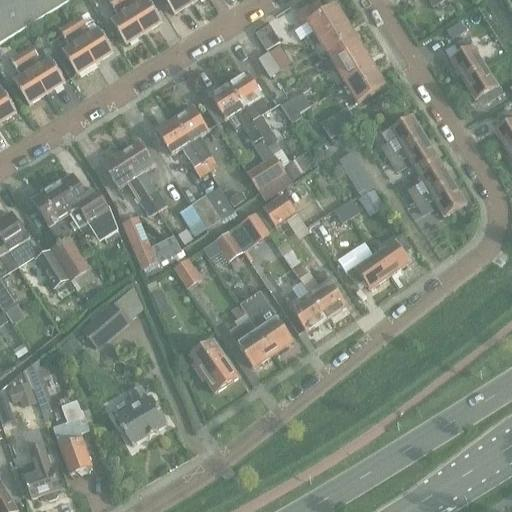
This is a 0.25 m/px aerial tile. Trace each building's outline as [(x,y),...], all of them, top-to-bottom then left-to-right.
[(0,0),(0,47),(74,1),(73,0),(0,0)] [(121,0),(113,0),(108,3),(114,13),(119,20),(111,24),(126,48),(144,37),(121,0)] [(121,0),(144,37),(162,25),(148,1),(146,0),(121,0)] [(188,0),(163,0),(174,18),(193,6),(188,0)] [(445,0),(430,0),(428,1),(433,10),(446,2),(445,0)] [(303,29),(308,26),(308,25),(325,15),(318,4),(296,17),(303,29)] [(308,25),(308,26),(314,36),(306,41),(312,51),(320,46),(349,28),(336,7),(325,15),(308,25)] [(81,20),(71,27),(96,67),(114,55),(99,32),(89,15),(81,20)] [(268,24),(255,33),(267,52),(281,44),(268,24)] [(460,26),(447,34),(452,43),(465,35),(460,26)] [(71,27),(60,33),(66,43),(70,50),(63,55),(77,78),(96,67),(71,27)] [(349,28),(320,46),(333,66),(361,48),(349,28)] [(451,63),(463,83),(485,70),(468,42),(456,49),(461,56),(451,63)] [(361,48),(333,66),(345,86),(374,69),(361,48)] [(280,49),(269,56),(277,68),(288,61),(280,49)] [(33,50),(22,57),(47,97),(66,86),(51,62),(43,67),(39,59),(33,50)] [(269,56),(259,62),(271,81),(281,74),(277,68),(269,56)] [(22,57),(11,64),(17,73),(22,80),(14,85),(29,108),(47,97),(22,57)] [(374,69),(345,86),(358,107),(386,89),(374,69)] [(485,70),(463,83),(476,103),(486,97),(490,104),(501,97),(485,70)] [(248,76),(229,87),(263,141),(269,150),(276,146),(260,121),(271,114),(263,101),(248,76)] [(263,141),(229,87),(210,99),(226,124),(238,117),(256,145),(263,141)] [(0,126),(17,116),(2,92),(0,93),(0,126)] [(292,127),(313,114),(303,97),(282,110),(292,127)] [(193,110),(175,122),(209,175),(218,169),(212,160),(210,161),(198,142),(209,135),(193,110)] [(340,137),(356,127),(347,112),(322,128),(331,143),(340,137)] [(495,134),(507,155),(511,151),(511,114),(500,121),(505,128),(495,134)] [(383,152),(390,164),(426,142),(412,120),(391,133),(402,150),(395,155),(390,148),(383,152)] [(209,175),(175,122),(156,134),(172,159),(184,151),(196,170),(194,171),(200,181),(209,175)] [(340,137),(331,143),(334,148),(340,150),(346,146),(340,137)] [(426,142),(390,164),(397,175),(405,171),(400,163),(407,159),(418,176),(439,163),(426,142)] [(139,144),(121,156),(158,216),(165,211),(144,177),(155,169),(139,144)] [(276,146),(269,150),(274,158),(281,153),(277,145),(276,146)] [(158,216),(121,156),(102,168),(118,193),(130,186),(151,220),(158,216)] [(353,156),(340,164),(362,199),(375,191),(353,156)] [(289,166),(282,170),(285,175),(291,184),(311,171),(303,157),(289,166)] [(248,177),(258,193),(265,204),(292,186),(291,184),(285,175),(282,170),(275,159),(274,159),(248,177)] [(410,195),(417,207),(452,185),(439,163),(418,176),(429,194),(421,198),(417,191),(410,195)] [(61,182),(51,188),(70,218),(78,212),(87,227),(91,224),(103,243),(118,233),(110,214),(97,193),(87,200),(73,178),(62,185),(61,182)] [(452,185),(417,207),(424,218),(431,214),(427,206),(434,202),(445,221),(466,208),(452,185)] [(70,218),(51,188),(41,194),(43,197),(32,204),(49,231),(50,230),(59,245),(70,238),(61,223),(70,218)] [(241,195),(231,202),(235,209),(245,202),(241,195)] [(276,229),(296,216),(284,199),(264,212),(276,229)] [(206,200),(193,208),(208,232),(221,223),(206,200)] [(351,204),(335,214),(343,227),(359,217),(351,204)] [(0,220),(0,242),(18,271),(38,258),(29,243),(12,216),(1,223),(0,220)] [(230,235),(243,255),(269,238),(256,218),(230,235)] [(187,232),(178,238),(185,248),(194,242),(187,232)] [(230,236),(215,245),(229,265),(243,255),(230,236)] [(402,240),(376,258),(390,279),(410,266),(403,255),(409,251),(402,240)] [(0,309),(0,310),(4,316),(18,308),(1,281),(18,271),(0,242),(0,309)] [(89,273),(70,242),(51,254),(71,285),(89,273)] [(148,245),(133,251),(142,272),(157,266),(148,245)] [(50,255),(36,264),(54,292),(68,284),(50,255)] [(390,279),(376,258),(349,276),(356,287),(363,282),(370,293),(390,279)] [(175,273),(188,293),(202,284),(188,264),(175,273)] [(302,269),(294,274),(300,284),(309,278),(302,269)] [(319,292),(310,299),(326,322),(346,309),(323,275),(313,282),(319,292)] [(160,294),(152,298),(161,317),(169,313),(160,294)] [(326,322),(310,299),(301,305),(294,295),(283,302),(306,336),(326,322)] [(113,309),(82,334),(98,353),(128,327),(113,309)] [(247,319),(240,309),(231,315),(238,325),(247,319)] [(0,310),(0,329),(9,324),(4,316),(0,310)] [(270,311),(251,324),(250,324),(273,358),(293,345),(270,311)] [(250,324),(251,324),(249,322),(229,335),(253,372),(273,358),(250,324)] [(73,342),(62,351),(69,359),(79,349),(73,342)] [(214,344),(191,359),(197,367),(193,369),(203,384),(206,383),(216,397),(239,382),(214,344)] [(11,394),(9,394),(13,406),(20,404),(23,411),(35,406),(37,405),(32,392),(25,375),(9,388),(11,394)] [(41,388),(33,392),(42,415),(50,412),(41,388)] [(138,409),(116,422),(133,450),(168,428),(152,401),(149,403),(141,389),(130,396),(138,409)] [(3,393),(0,396),(0,411),(9,408),(3,393)] [(77,405),(63,410),(68,426),(54,431),(58,441),(57,441),(71,478),(78,476),(82,479),(89,477),(89,472),(93,471),(81,437),(90,434),(83,414),(81,415),(77,405)] [(32,503),(44,499),(45,503),(49,505),(57,502),(59,498),(57,494),(60,493),(53,472),(52,472),(47,456),(46,456),(38,434),(24,439),(34,466),(21,471),(25,481),(24,482),(32,503)] [(0,511),(16,511),(2,488),(0,485),(0,511)]
